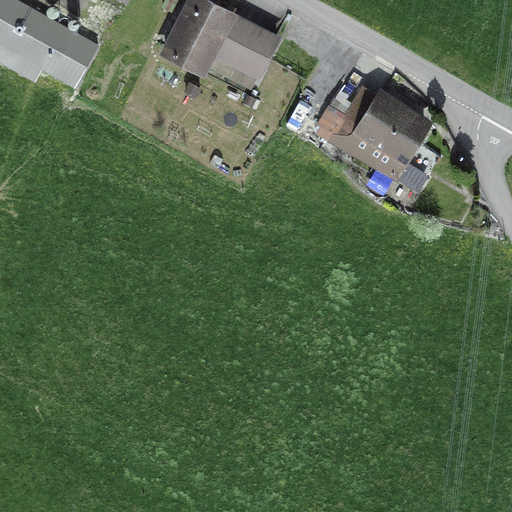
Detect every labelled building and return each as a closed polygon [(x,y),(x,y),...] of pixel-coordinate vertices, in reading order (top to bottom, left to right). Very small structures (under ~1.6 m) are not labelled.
[(0,0),(0,47),(75,90),(99,48),(12,0),(0,0)] [(282,36),(212,0),(191,0),(164,53),(207,75),(215,61),(258,83),(282,36)] [(62,11),(60,10),(59,9),(57,9),(56,9),(54,10),(53,11),(52,13),(52,14),(53,16),(54,17),(55,18),(57,19),(59,19),(60,18),(61,17),(62,15),(63,14),(62,12),(62,11)] [(82,22),(81,21),(80,20),(78,20),(76,20),(75,21),(74,23),(73,24),(73,26),(73,28),(74,29),(76,30),(78,30),(79,30),(81,30),(82,28),(83,27),(83,25),(83,24),(82,22)] [(396,183),(432,122),(384,93),(380,99),(364,90),(346,119),(330,110),(315,135),(396,183)]
